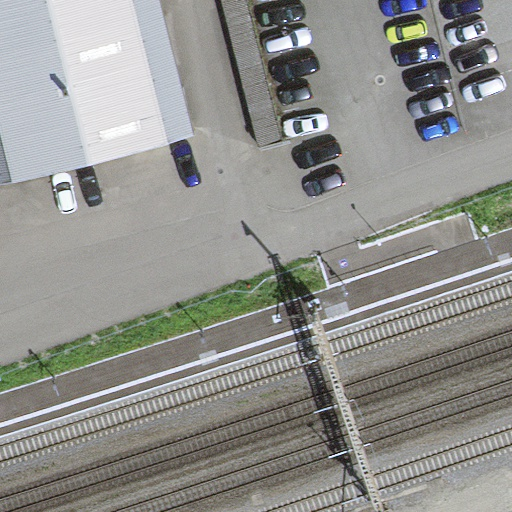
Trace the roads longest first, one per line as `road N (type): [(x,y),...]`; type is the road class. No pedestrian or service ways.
road 1 (residential): [(0,343),(511,160)]
road 2 (unknown): [(254,252),(187,0)]
